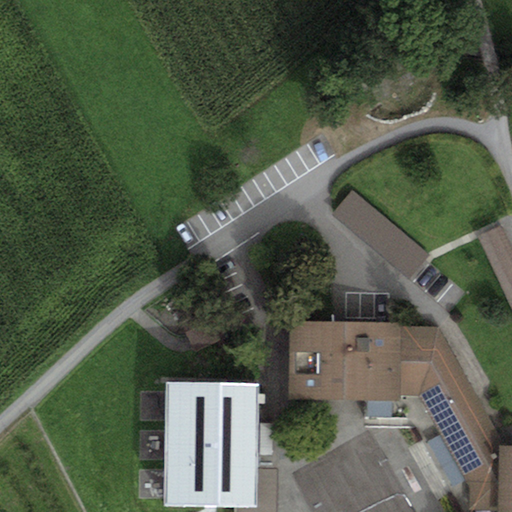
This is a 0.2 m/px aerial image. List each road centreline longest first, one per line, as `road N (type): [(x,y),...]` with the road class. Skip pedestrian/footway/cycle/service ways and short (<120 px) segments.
road 1 (unclassified): [(0,426),(215,234),(366,148),(411,127),(447,122),(498,146)]
road 2 (unclassified): [(474,0),(502,94),(498,146)]
